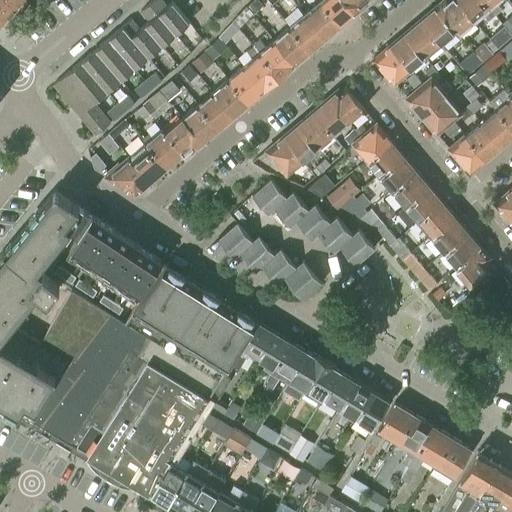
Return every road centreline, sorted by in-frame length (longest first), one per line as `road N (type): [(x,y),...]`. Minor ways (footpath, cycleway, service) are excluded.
road 1 (residential): [(137,217),(469,418)]
road 2 (residential): [(137,217),(316,63),(350,58)]
road 3 (residential): [(459,192),(350,58)]
road 4 (residential): [(14,77),(109,0)]
